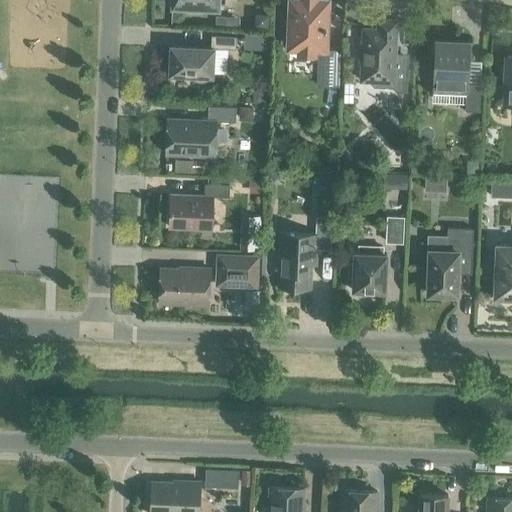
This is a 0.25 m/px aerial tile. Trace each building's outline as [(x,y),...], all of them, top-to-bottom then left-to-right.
[(171,0),(171,6),(188,7),(188,11),(201,11),(201,8),(218,8),(218,3),(224,3),(224,0),(171,0)] [(290,0),(289,25),(283,25),(283,42),(289,42),(288,47),(298,47),(297,54),(315,55),(315,48),(324,48),(326,0),(324,0),(290,0)] [(215,16),(215,26),(224,26),(224,16),(215,16)] [(397,59),(394,55),(396,21),(378,20),(377,30),(363,29),(362,49),(359,50),(359,61),(362,63),(361,80),(370,80),(370,84),(373,87),(392,88),(396,92),(407,93),(408,59),(397,59)] [(169,74),(192,75),(192,78),(195,80),(198,81),(201,81),(204,81),(208,79),(208,76),(212,76),(213,48),(235,49),(236,37),(211,35),(210,48),(170,46),(169,74)] [(435,40),(433,91),(465,93),(465,111),(479,112),(480,85),(467,85),(469,41),(435,40)] [(316,72),(316,86),(339,87),(339,73),(316,72)] [(266,103),(267,89),(253,89),(252,102),(266,103)] [(166,154),(214,156),(216,121),(235,122),(236,107),(208,106),(207,120),(167,118),(166,154)] [(174,160),(174,173),(202,174),(202,161),(174,160)] [(465,166),(465,172),(478,172),(478,161),(471,161),(465,166)] [(270,168),(265,172),(272,181),(278,177),(270,168)] [(169,227),(211,229),(212,196),(229,197),(229,184),(204,183),(204,196),(170,194),(169,227)] [(241,216),(240,250),(258,250),(258,217),(241,216)] [(307,264),(315,265),(315,249),(330,250),(332,217),(316,216),(315,234),(297,233),(296,243),(280,242),(278,287),(309,288),(309,287),(310,273),(307,273),(307,264)] [(387,217),(386,242),(402,242),(403,217),(387,217)] [(458,255),(471,255),(472,229),(447,228),(446,251),(429,250),(427,294),(441,294),(441,297),(453,298),(453,295),(456,295),(458,255)] [(511,244),(496,244),(496,246),(496,249),(492,249),(491,265),(495,265),(494,296),(497,296),(497,300),(510,301),(510,297),(511,297),(511,244)] [(358,246),(358,253),(353,253),(353,263),(349,263),(348,277),(352,277),(352,290),(385,292),(386,254),(382,254),(382,247),(358,246)] [(216,285),(256,286),(257,256),(217,255),(216,285)] [(159,302),(207,304),(209,268),(185,267),(185,269),(161,268),(159,302)] [(244,290),(244,309),(259,309),(259,290),(244,290)] [(204,486),(237,488),(238,470),(205,468),(204,486)] [(242,470),(242,483),(250,483),(251,470),(242,470)] [(149,511),(198,511),(199,482),(182,481),(182,484),(174,484),(174,482),(151,481),(149,511)] [(302,511),(303,488),(269,487),(268,509),(265,509),(262,511),(261,511),(302,511)] [(340,511),(375,511),(377,491),(341,490),(340,511)] [(446,511),(447,494),(419,493),(419,506),(414,506),(413,511),(446,511)] [(511,511),(511,498),(487,497),(486,511),(511,511)]
